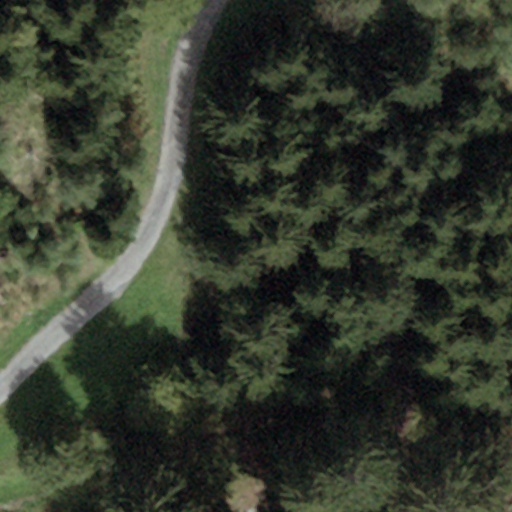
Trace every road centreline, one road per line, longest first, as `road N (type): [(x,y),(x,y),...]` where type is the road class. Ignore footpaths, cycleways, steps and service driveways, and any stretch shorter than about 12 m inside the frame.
road 1 (track): [(0,505),(79,492),(297,387),(366,432),(326,511)]
road 2 (track): [(215,0),(192,31),(174,150),(132,257),(0,393)]
